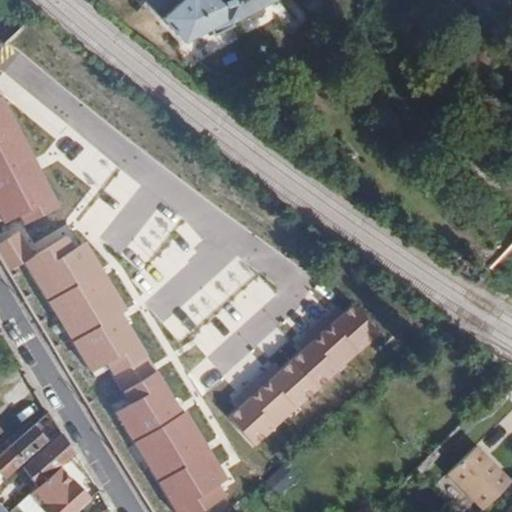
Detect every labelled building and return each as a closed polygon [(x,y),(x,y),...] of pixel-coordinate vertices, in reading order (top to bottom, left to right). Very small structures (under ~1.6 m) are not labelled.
[(145,0),(182,42),(262,0),(145,0)] [(34,458),(62,434),(54,422),(40,434),(34,428),(0,458),(0,463),(1,465),(0,465),(0,473),(7,481),(34,458)] [(40,492),(77,460),(65,440),(26,475),(40,492)] [(477,445),(447,474),(482,510),(511,480),(477,445)] [(76,511),(89,501),(76,487),(88,476),(77,460),(40,492),(34,498),(41,506),(54,494),(60,501),(47,511),(76,511)]
